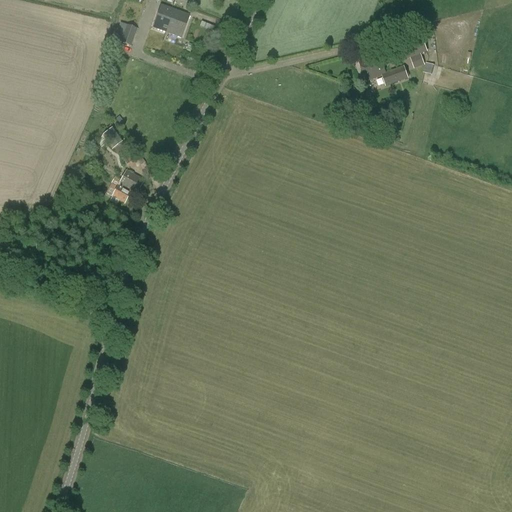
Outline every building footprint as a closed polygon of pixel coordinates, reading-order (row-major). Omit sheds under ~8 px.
[(152,28),(166,34),(171,22),(168,20),(172,10),(161,6),(152,28)] [(189,17),(172,10),(168,20),(171,22),(166,34),(181,39),(189,17)] [(120,43),(131,47),(137,29),(126,26),(120,43)] [(402,61),(416,56),(427,52),(423,41),(398,50),(402,61)] [(386,86),(398,82),(408,78),(404,68),(386,74),(379,56),(359,63),(366,82),(382,76),(386,86)] [(433,74),(435,64),(426,63),(424,73),(433,74)] [(127,146),(124,142),(113,128),(102,137),(112,150),(114,149),(118,153),(127,146)] [(121,157),(128,168),(138,162),(131,151),(121,157)] [(126,171),(122,179),(115,176),(105,194),(124,205),(130,195),(135,197),(144,181),(126,171)]
